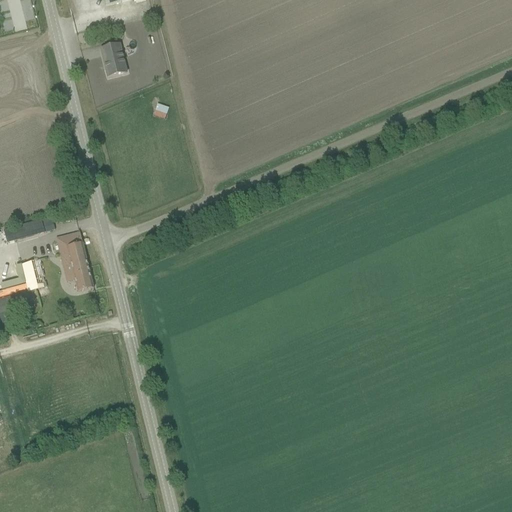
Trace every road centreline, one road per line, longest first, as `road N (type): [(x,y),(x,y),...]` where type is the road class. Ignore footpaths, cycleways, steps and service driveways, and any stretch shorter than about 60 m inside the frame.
road 1 (unclassified): [(106,244),(511,72)]
road 2 (tertiary): [(172,511),(106,244)]
road 3 (tertiary): [(106,244),(46,0)]
